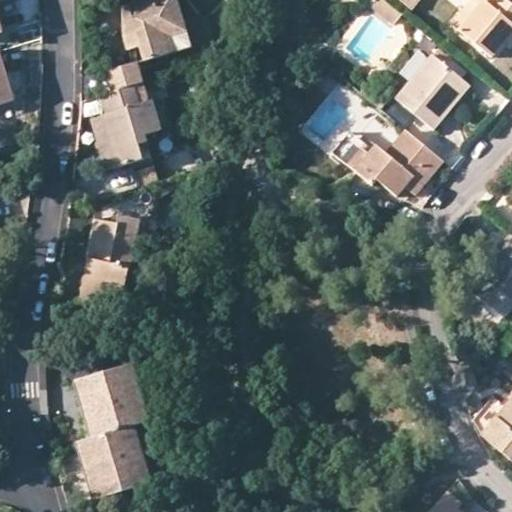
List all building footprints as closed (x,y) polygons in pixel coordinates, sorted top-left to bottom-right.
[(0,3),(10,0),(0,0),(0,34),(8,31),(0,5),(0,3)] [(150,0),(123,8),(123,33),(136,29),(141,46),(146,63),(175,54),(170,38),(185,34),(176,0),(150,0)] [(421,0),(402,0),(414,9),(421,0)] [(511,0),(510,1),(508,0),(469,0),(471,1),(479,8),(460,31),(492,58),(507,40),(511,34),(511,0)] [(452,24),(460,31),(479,8),(471,1),(452,24)] [(128,50),(141,46),(136,29),(123,33),(128,50)] [(0,51),(0,103),(14,99),(0,51)] [(434,130),(453,107),(446,102),(464,80),(434,55),(397,99),(434,130)] [(138,65),(108,74),(113,92),(136,86),(143,83),(138,65)] [(471,85),(464,80),(446,102),(453,107),(471,85)] [(141,104),(136,86),(113,92),(107,94),(112,114),(104,116),(119,168),(145,161),(140,146),(148,143),(145,135),(161,130),(153,100),(141,104)] [(0,149),(18,145),(14,126),(0,128),(0,149)] [(378,146),(371,155),(357,173),(373,186),(377,180),(398,197),(406,187),(415,176),(425,185),(444,161),(407,132),(388,154),(378,146)] [(349,166),(357,173),(371,155),(363,149),(349,166)] [(152,167),(133,174),(138,189),(157,182),(152,167)] [(416,196),(425,185),(415,176),(406,187),(416,196)] [(184,184),(181,178),(157,185),(145,238),(151,239),(161,196),(184,184)] [(119,225),(98,221),(80,302),(103,307),(105,301),(124,305),(142,221),(121,217),(119,225)] [(504,249),(488,271),(473,291),(505,317),(511,308),(511,233),(501,246),(504,249)] [(464,283),(473,291),(488,271),(480,265),(464,283)] [(101,436),(134,426),(149,422),(133,365),(84,378),(101,436)] [(472,368),(464,370),(468,386),(476,384),(472,368)] [(77,380),(92,438),(101,436),(84,378),(77,380)] [(511,399),(482,437),(509,459),(511,455),(511,399)] [(134,426),(101,436),(92,438),(86,440),(103,498),(151,483),(134,426)] [(94,501),(103,498),(86,440),(77,443),(94,501)] [(462,511),(460,510),(464,504),(450,492),(433,511),(462,511)]
